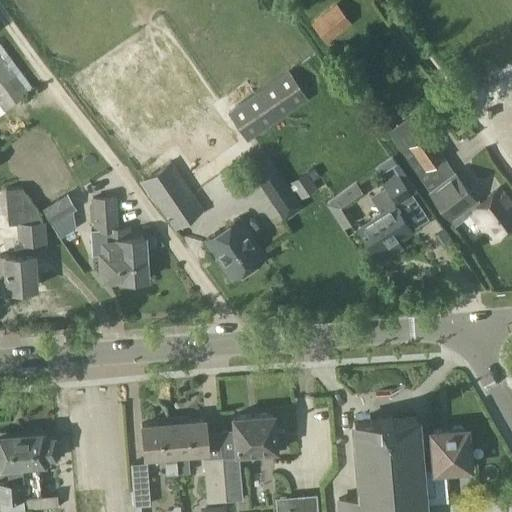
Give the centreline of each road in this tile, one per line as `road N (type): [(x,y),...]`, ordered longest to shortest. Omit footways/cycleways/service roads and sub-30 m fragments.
road 1 (tertiary): [(0,360),(428,329),(464,342)]
road 2 (track): [(0,14),(239,342)]
